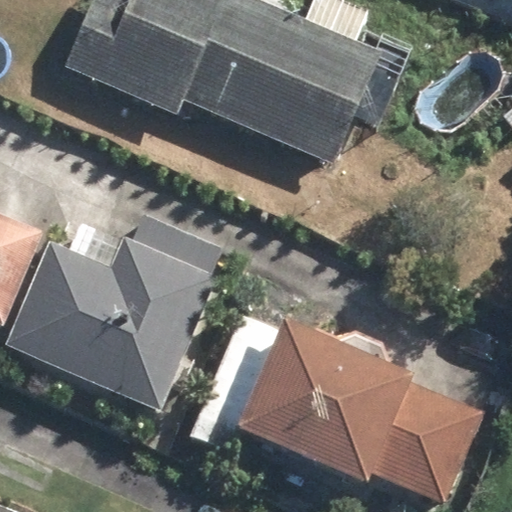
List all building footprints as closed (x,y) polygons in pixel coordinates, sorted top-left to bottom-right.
[(100,0),(72,71),(186,118),(192,102),(344,165),(391,51),(267,0),(100,0)] [(58,234),(0,209),(0,322),(17,330),(58,234)] [(77,250),(64,245),(19,350),(172,415),(229,280),(220,276),(232,248),(150,213),(138,241),(90,221),(77,250)] [(294,335),(249,316),(197,438),(245,458),(256,432),(383,486),(386,480),(452,508),(492,414),(425,386),(430,376),(300,321),(294,335)] [(23,511),(0,502),(0,511),(23,511)]
